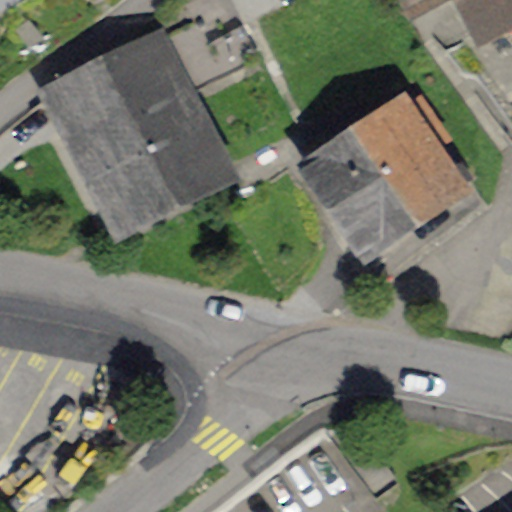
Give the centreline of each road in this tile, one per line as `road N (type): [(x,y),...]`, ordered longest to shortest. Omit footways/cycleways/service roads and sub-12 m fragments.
road 1 (secondary): [(268,388),(194,328),(140,304),(0,282)]
road 2 (secondary): [(511,392),(367,359),(315,367),(268,388)]
road 3 (residential): [(113,511),(268,388)]
road 4 (residential): [(0,106),(150,0)]
